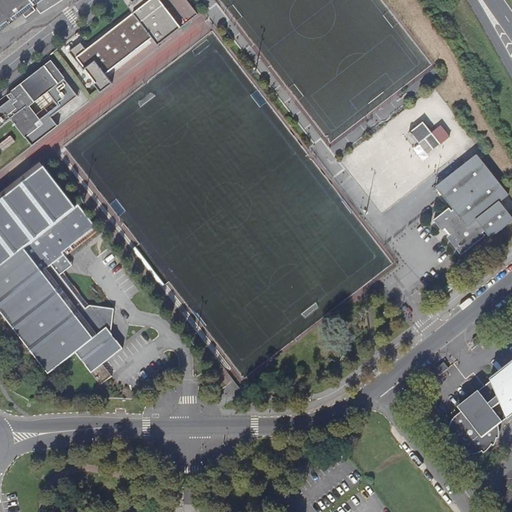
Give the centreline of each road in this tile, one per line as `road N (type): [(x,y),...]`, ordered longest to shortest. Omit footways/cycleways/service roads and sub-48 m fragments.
road 1 (residential): [(62,432),(290,427),(316,423),(373,391)]
road 2 (residential): [(373,391),(511,281)]
road 3 (residential): [(470,511),(373,391)]
